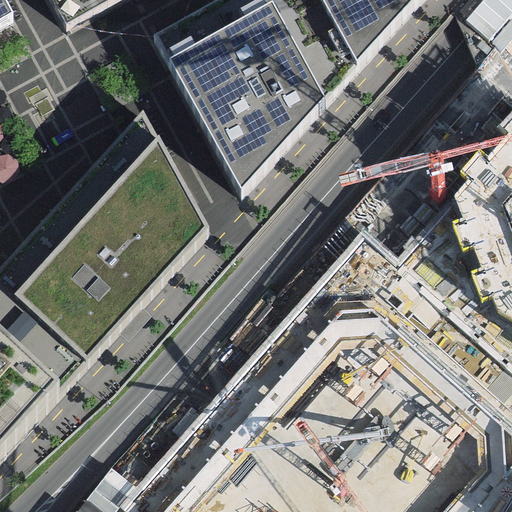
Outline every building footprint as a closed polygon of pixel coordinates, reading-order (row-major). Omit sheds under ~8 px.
[(0,0),(0,32),(15,25),(0,0)] [(47,0),(66,32),(124,0),(47,0)] [(227,0),(154,42),(243,198),(425,0),(227,0)] [(0,468),(208,239),(142,119),(0,275),(0,468)] [(511,131),(455,196),(497,313),(511,321),(511,131)] [(463,511),(511,455),(511,357),(365,234),(128,511),(463,511)]
